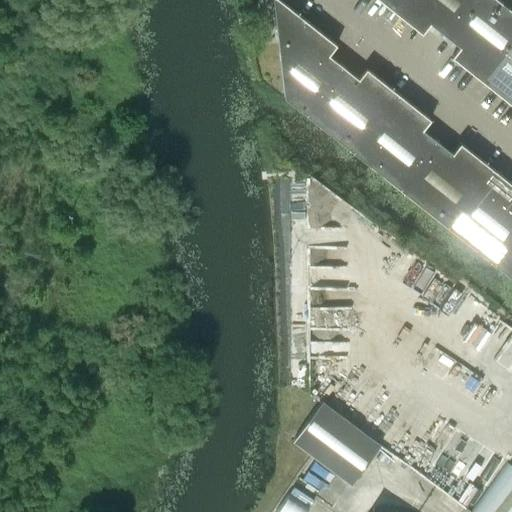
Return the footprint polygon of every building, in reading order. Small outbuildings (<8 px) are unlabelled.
[(280,0),(272,0),(283,97),(305,114),(343,66),(328,54),(336,44),(280,0)] [(444,34),(471,0),(394,0),(389,7),(422,33),(429,23),(444,34)] [(483,82),(511,45),(511,10),(499,0),(471,0),(444,34),(459,46),(451,56),(483,82)] [(511,45),(483,82),(511,104),(511,45)] [(343,66),(305,114),(352,151),(398,93),(365,67),(358,77),(343,66)] [(398,93),(352,151),(399,188),(437,140),(422,128),(430,119),(398,93)] [(437,140),(399,188),(446,225),(492,168),(459,142),(451,152),(437,140)] [(511,183),(492,168),(446,225),(493,263),(511,238),(511,183)] [(511,238),(493,263),(511,277),(511,238)] [(293,440),(351,483),(380,445),(380,444),(322,401),(293,440)] [(511,511),(511,465),(506,462),(469,511),(511,511)]
